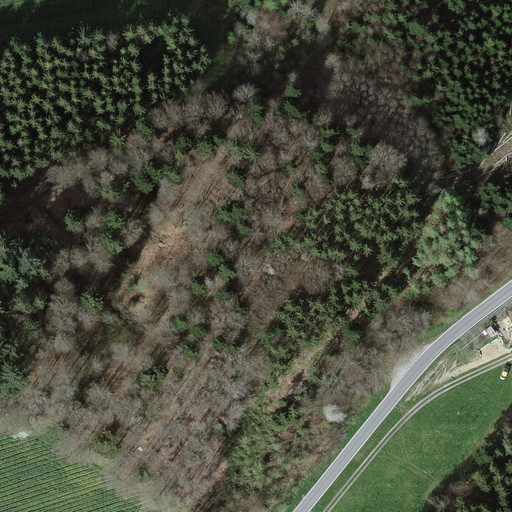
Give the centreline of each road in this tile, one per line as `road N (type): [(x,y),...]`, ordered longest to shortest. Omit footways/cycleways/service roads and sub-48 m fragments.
road 1 (tertiary): [(301,511),(414,373),(511,288)]
road 2 (track): [(325,511),(413,410),(511,355)]
road 3 (track): [(198,0),(159,24),(0,48)]
